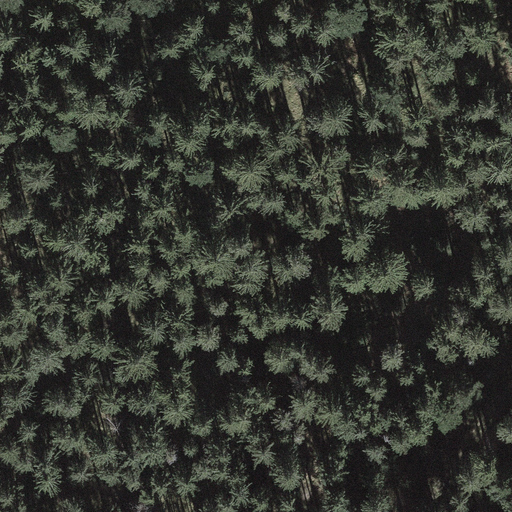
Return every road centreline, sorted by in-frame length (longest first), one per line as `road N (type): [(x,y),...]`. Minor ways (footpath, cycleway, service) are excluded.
road 1 (track): [(0,336),(85,276),(248,210),(324,168),(511,8)]
road 2 (track): [(416,511),(511,390)]
